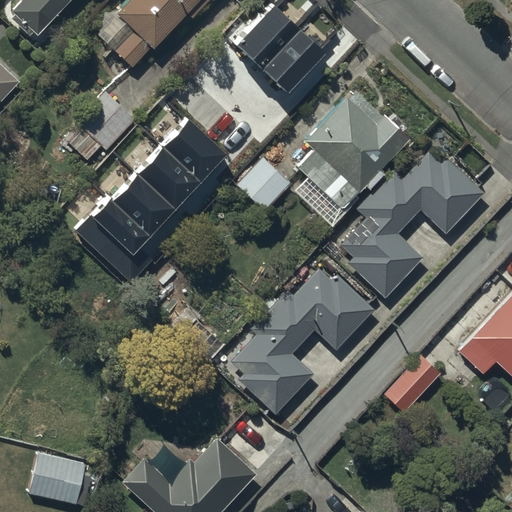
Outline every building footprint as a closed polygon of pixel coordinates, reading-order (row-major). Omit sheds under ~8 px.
[(13,0),(9,5),(13,8),(8,12),(29,31),(33,26),(36,30),(63,0),(13,0)] [(124,0),(117,8),(132,23),(114,42),(132,59),(149,42),(151,44),(187,7),(192,12),(202,0),(124,0)] [(193,74),(253,130),(274,108),(278,112),(289,101),(284,96),(311,67),(252,12),(193,74)] [(0,92),(15,76),(0,61),(0,92)] [(404,134),(348,84),(341,92),(339,90),(297,137),(307,146),(292,163),(338,205),(359,181),(375,166),(404,134)] [(104,92),(75,124),(77,126),(63,141),(86,162),(100,147),(106,154),(136,122),(104,92)] [(204,207),(244,162),(210,131),(170,177),(204,207)] [(288,179),(261,153),(234,181),(260,207),(288,179)] [(352,260),(346,265),(383,301),(422,260),(395,234),(417,211),(442,235),(481,195),(445,160),(440,166),(428,155),(401,182),(391,172),(354,210),(364,220),(338,247),(352,260)] [(313,376),(290,355),(312,332),(334,353),(372,312),(334,277),(329,282),(317,271),(291,299),(285,293),(249,331),(256,338),(230,365),(243,377),(238,382),(274,417),(313,376)] [(492,356),(511,374),(511,373),(511,285),(456,346),(480,369),(492,356)] [(381,391),(394,404),(396,404),(401,409),(436,368),(417,352),(381,391)] [(394,404),(381,391),(355,426),(369,438),(394,404)] [(141,454),(119,478),(155,511),(213,511),(253,469),(214,433),(190,459),(186,455),(166,477),(141,454)] [(85,458),(37,446),(25,488),(81,503),(91,467),(83,465),(85,458)]
